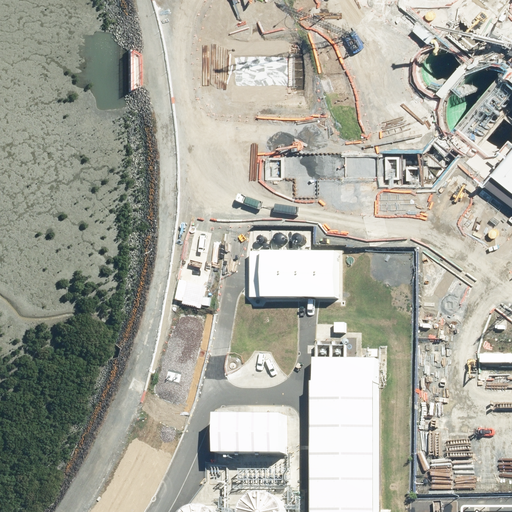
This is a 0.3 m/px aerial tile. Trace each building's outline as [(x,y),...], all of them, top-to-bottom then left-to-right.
[(369,1),(361,0),(360,21),(368,21),(369,1)] [(511,0),(437,0),(437,41),(511,41),(511,0)] [(383,29),(380,29),(381,7),(370,7),(369,27),(367,27),(367,35),(382,36),(383,29)] [(381,41),(373,40),(373,37),(356,37),(355,52),(360,52),(370,52),(372,53),(381,53),(381,41)] [(431,41),(422,41),(422,62),(430,62),(431,41)] [(511,48),(508,48),(503,48),(501,49),(498,49),(493,52),(489,54),(485,58),(482,62),(479,67),(478,72),(477,77),(477,82),(478,88),(481,92),(483,97),(487,101),(491,104),(496,106),(501,108),(506,108),(511,108),(511,107),(511,48)] [(370,52),(360,52),(359,65),(369,66),(370,52)] [(511,159),(499,175),(511,185),(511,159)] [(347,222),(332,221),(331,243),(347,243),(347,222)] [(254,229),(254,297),(338,297),(338,252),(313,252),(313,229),(254,229)] [(261,337),(252,331),(240,348),(249,354),(261,337)] [(249,355),(239,350),(227,371),(236,377),(249,355)] [(322,360),(324,511),(391,511),(389,359),(322,360)] [(252,389),(245,387),(226,381),(221,400),(240,406),(242,397),(249,399),(252,389)] [(426,392),(410,392),(410,413),(426,413),(426,392)] [(225,414),(226,453),(296,452),(296,413),(225,414)] [(488,420),(487,431),(509,432),(509,420),(488,420)] [(413,457),(420,458),(419,487),(437,488),(441,488),(443,431),(423,430),(420,430),(420,441),(414,441),(413,457)] [(508,442),(487,441),(486,450),(508,452),(508,442)] [(508,457),(499,457),(498,475),(507,475),(508,457)] [(463,460),(455,460),(454,483),(462,484),(463,460)] [(508,478),(487,476),(487,484),(507,486),(508,478)] [(293,511),(293,509),(290,501),(284,495),(277,491),(269,490),(261,491),(254,495),(249,501),(245,508),(244,511),(293,511)] [(229,511),(229,510),(223,504),(216,500),(208,499),(200,500),(193,504),(187,510),(186,511),(229,511)]
